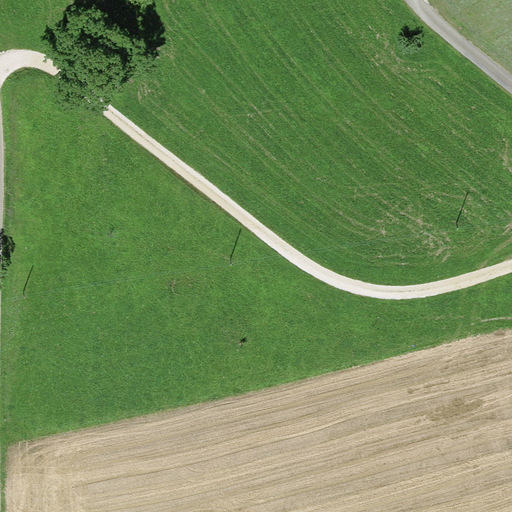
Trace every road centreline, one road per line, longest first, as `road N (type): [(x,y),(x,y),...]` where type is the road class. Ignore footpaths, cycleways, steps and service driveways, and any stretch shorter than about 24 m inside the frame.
road 1 (track): [(511,259),(377,298),(279,247),(32,58),(0,68)]
road 2 (unclassified): [(413,0),(511,77)]
